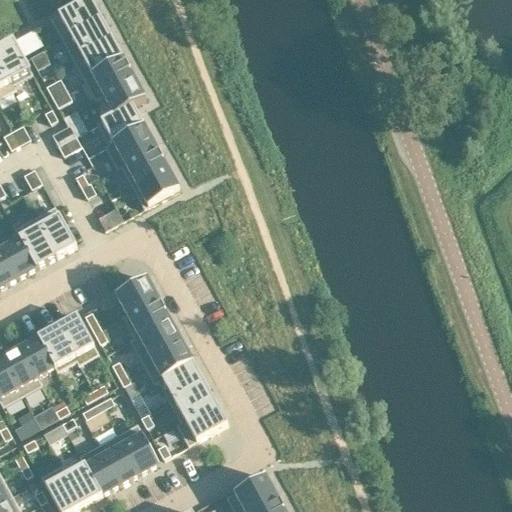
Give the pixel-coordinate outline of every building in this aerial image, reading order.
[(51,23),(62,43),(102,21),(90,1),(51,23)] [(113,42),(102,21),(62,43),(73,64),(113,42)] [(25,37),(14,43),(23,60),(34,54),(25,37)] [(73,64),(84,84),(124,62),(113,42),(73,64)] [(14,43),(0,50),(0,64),(14,90),(15,89),(33,79),(23,60),(14,43)] [(43,54),(31,61),(38,74),(50,67),(43,54)] [(135,82),(124,62),(84,84),(96,105),(104,100),(135,82)] [(0,64),(0,102),(17,94),(15,89),(14,90),(0,64)] [(146,103),(135,82),(104,100),(114,118),(115,120),(134,109),(146,103)] [(47,91),(53,101),(67,93),(61,83),(47,91)] [(73,104),(67,93),(53,101),(58,112),(73,104)] [(145,130),(134,109),(115,120),(114,118),(97,127),(109,149),(110,150),(145,130)] [(52,113),(45,117),(51,128),(58,124),(52,113)] [(23,129),(14,135),(21,149),(31,144),(23,129)] [(69,130),(53,139),(59,150),(66,146),(76,140),(70,129),(69,130)] [(117,174),(122,171),(121,171),(157,151),(145,130),(110,150),(109,149),(105,151),(117,174)] [(12,154),(21,149),(14,135),(4,140),(12,154)] [(66,146),(59,150),(64,160),(72,157),(66,146)] [(169,172),(157,151),(121,171),(122,171),(133,192),(169,172)] [(180,193),(169,172),(133,192),(145,213),(180,193)] [(35,173),(24,179),(32,194),(43,188),(35,173)] [(76,182),(82,192),(89,188),(83,178),(76,182)] [(91,187),(89,188),(82,192),(88,203),(97,198),(91,187)] [(55,211),(36,222),(58,261),(77,250),(55,211)] [(108,216),(99,221),(106,234),(115,229),(108,216)] [(58,261),(36,222),(15,233),(20,241),(21,241),(38,272),(58,261)] [(1,252),(18,283),(38,272),(21,241),(20,241),(2,251),(1,252)] [(0,293),(18,283),(1,252),(2,251),(0,246),(0,293)] [(116,299),(127,319),(128,320),(159,302),(147,282),(116,299)] [(171,323),(159,302),(128,320),(127,319),(123,321),(135,342),(135,343),(171,323)] [(95,338),(102,334),(92,316),(85,320),(95,338)] [(78,319),(59,329),(78,365),(80,369),(100,358),(78,319)] [(142,366),(182,344),(171,323),(135,343),(135,342),(130,344),(142,366)] [(78,365),(59,329),(39,340),(57,371),(56,372),(58,376),(77,366),(78,365)] [(108,344),(102,334),(95,338),(101,348),(108,344)] [(57,371),(39,340),(20,351),(37,382),(38,381),(56,372),(57,371)] [(194,365),(182,344),(142,366),(155,388),(159,386),(158,385),(194,365)] [(20,351),(1,361),(23,401),(43,390),(38,381),(37,382),(20,351)] [(0,405),(3,412),(23,401),(1,361),(0,361),(0,405)] [(118,380),(125,376),(120,365),(112,369),(118,380)] [(205,386),(194,365),(158,385),(159,386),(170,406),(205,386)] [(131,386),(125,376),(118,380),(124,390),(131,386)] [(181,427),(217,407),(205,386),(170,406),(181,426),(181,427)] [(104,388),(94,394),(98,401),(108,396),(104,388)] [(87,407),(98,401),(94,394),(83,400),(87,407)] [(101,407),(105,414),(115,408),(111,401),(101,407)] [(105,414),(101,407),(83,416),(87,424),(105,414)] [(146,407),(136,413),(141,422),(149,418),(151,416),(146,407)] [(228,428),(217,407),(181,427),(181,426),(177,429),(189,450),(228,428)] [(66,409),(56,415),(60,422),(70,416),(66,409)] [(51,427),(60,422),(56,415),(54,411),(45,416),(51,427)] [(149,418),(141,422),(147,432),(154,428),(149,418)] [(73,422),(63,428),(67,435),(77,429),(73,422)] [(36,424),(16,435),(21,444),(41,433),(36,424)] [(63,428),(51,434),(56,443),(68,437),(67,435),(63,428)] [(138,428),(119,438),(141,478),(160,468),(138,428)] [(7,430),(0,434),(6,445),(13,441),(7,430)] [(121,489),(141,478),(119,438),(99,449),(121,489)] [(24,449),(28,456),(39,450),(35,443),(24,449)] [(171,459),(165,448),(158,452),(164,463),(171,459)] [(121,489),(99,449),(80,460),(82,464),(102,499),(121,489)] [(15,461),(21,472),(28,468),(22,457),(15,461)] [(82,464),(65,474),(63,475),(83,510),(102,499),(82,464)] [(34,479),(28,468),(21,472),(27,483),(34,479)] [(58,511),(79,511),(83,510),(63,475),(65,474),(62,470),(42,481),(58,511)] [(266,480),(226,501),(232,511),(256,511),(277,500),(266,480)] [(0,483),(0,507),(13,500),(3,481),(0,483)] [(48,505),(42,494),(35,498),(41,509),(48,505)] [(0,507),(0,511),(19,511),(13,500),(0,507)] [(283,511),(277,500),(256,511),(283,511)]
